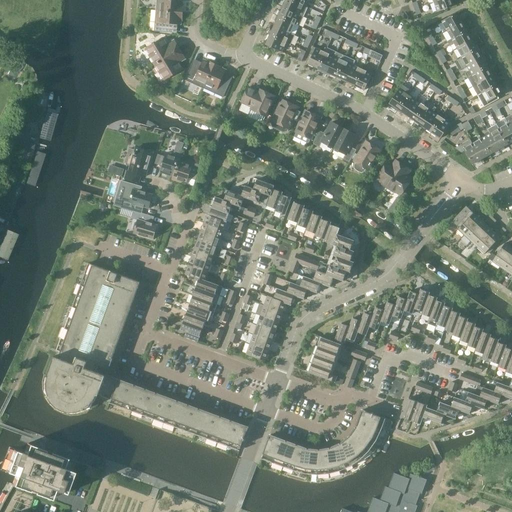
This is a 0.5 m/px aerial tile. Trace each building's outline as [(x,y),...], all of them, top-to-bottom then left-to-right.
[(156,0),(156,10),(182,12),(183,5),(181,5),(181,0),(156,0)] [(307,7),(303,5),(292,0),(284,0),(283,2),(285,3),(283,7),(303,16),(307,7)] [(454,5),(451,0),(437,0),(433,2),(437,12),(454,5)] [(279,16),(295,24),(298,25),(303,17),(303,16),(283,7),(281,12),(279,11),(277,15),(279,16)] [(182,12),(156,10),(154,30),(172,32),(173,23),(179,23),(180,18),(182,18),(182,12)] [(441,21),(446,31),(462,22),(457,12),(441,21)] [(291,33),(295,24),(279,16),(275,25),(291,33)] [(467,31),(462,22),(446,31),(451,39),(467,31)] [(275,25),(270,35),(289,43),(291,40),(288,38),(291,33),(275,25)] [(454,44),(456,48),(472,39),(474,38),(471,34),(470,35),(467,31),(451,39),(447,42),(449,46),(454,44)] [(266,45),(282,52),(284,47),(287,48),(289,43),(270,35),(266,45)] [(154,62),(155,63),(179,49),(174,40),(167,45),(163,38),(146,48),(150,56),(150,58),(152,61),(154,62)] [(477,48),(472,39),(456,48),(461,57),(477,48)] [(308,64),(317,68),(325,51),(316,47),(308,64)] [(461,57),(467,66),(482,57),(477,48),(461,57)] [(184,57),(179,49),(155,63),(156,65),(155,66),(157,70),(159,71),(164,79),(181,68),(177,62),(184,57)] [(371,50),(369,54),(368,56),(379,61),(382,55),(371,50)] [(327,72),(334,56),(325,51),(317,68),(327,72)] [(327,72),(336,76),(344,60),(345,56),(336,52),(334,56),(327,72)] [(487,66),(482,57),(467,66),(469,71),(465,73),(467,77),(487,66)] [(184,79),(203,88),(214,63),(209,61),(208,63),(203,60),(200,66),(192,62),(184,79)] [(346,81),(353,64),(344,60),(336,76),(337,77),(336,79),(341,81),(341,79),(346,81)] [(221,66),(214,63),(203,88),(222,97),(230,80),(222,76),(225,70),(220,68),(221,66)] [(346,81),(355,85),(362,68),(353,64),(346,81)] [(467,77),(472,87),(492,75),(487,66),(467,77)] [(372,73),(362,68),(355,85),(364,89),(372,73)] [(472,87),(477,95),(497,84),(492,75),(472,87)] [(502,93),(497,84),(477,95),(484,107),(499,98),(497,96),(502,93)] [(260,89),(259,92),(248,87),(241,102),(252,107),(251,109),(265,116),(274,96),(260,89)] [(399,88),(389,103),(391,105),(390,106),(396,110),(397,108),(397,109),(407,94),(399,88)] [(397,109),(405,115),(416,100),(407,94),(397,109)] [(282,100),(272,121),(271,123),(272,128),(283,133),(287,131),(288,129),(289,130),(299,108),(282,100)] [(416,100),(405,115),(414,120),(424,106),(416,100)] [(422,126),(433,111),(424,106),(414,120),(422,126)] [(58,111),(47,108),(39,136),(51,139),(58,111)] [(310,139),(320,117),(306,111),(296,132),(310,139)] [(431,132),(441,117),(433,111),(422,126),(431,132)] [(479,115),(483,122),(481,118),(487,115),(485,111),(479,115)] [(477,125),(483,122),(479,115),(473,118),(477,125)] [(440,138),(450,123),(441,117),(431,132),(440,138)] [(461,124),(465,131),(471,128),(467,121),(461,124)] [(321,142),(333,148),(344,128),(331,122),(325,134),(319,131),(313,143),(319,146),(321,142)] [(460,130),(463,128),(465,132),(465,131),(461,124),(460,123),(456,125),(460,130)] [(499,128),(507,144),(511,141),(511,131),(507,123),(499,128)] [(348,162),(351,158),(354,153),(356,150),(350,147),(356,135),(344,128),(333,148),(345,154),(343,159),(348,162)] [(490,133),(498,149),(507,144),(499,128),(490,133)] [(489,154),(489,155),(498,149),(490,133),(481,138),(489,154)] [(472,143),(481,159),(489,155),(489,154),(481,138),(472,143)] [(464,151),(471,165),(481,159),(472,143),(470,140),(455,148),(461,153),(464,151)] [(358,155),(354,153),(351,158),(354,160),(353,161),(356,163),(354,165),(354,168),(356,170),(359,172),(362,173),(364,172),(366,169),(367,170),(380,149),(366,141),(358,155)] [(123,178),(125,179),(138,183),(140,176),(145,177),(152,153),(135,148),(132,155),(130,155),(128,156),(127,158),(127,160),(128,163),(130,164),(128,171),(125,170),(123,178)] [(174,177),(179,160),(180,158),(167,153),(166,157),(158,155),(155,164),(162,167),(160,172),(174,177)] [(45,157),(36,154),(26,183),(35,186),(45,157)] [(173,180),(187,184),(188,178),(196,181),(198,174),(200,165),(192,163),(191,164),(179,160),(174,177),(173,180)] [(381,183),(387,187),(403,165),(396,160),(393,165),(387,161),(376,177),(382,181),(381,183)] [(410,169),(403,165),(387,187),(394,192),(395,190),(401,195),(413,178),(407,174),(410,169)] [(122,176),(124,170),(118,168),(116,174),(122,176)] [(211,205),(210,206),(230,213),(232,208),(233,204),(241,207),(245,198),(259,203),(259,202),(263,193),(270,196),(273,189),(274,185),(257,179),(256,184),(254,183),(252,186),(251,188),(246,186),(245,187),(242,186),(239,194),(228,190),(225,200),(217,197),(213,206),(211,205)] [(121,208),(134,211),(142,213),(144,207),(148,209),(152,195),(134,189),(130,202),(124,200),(121,208)] [(270,196),(269,198),(267,206),(272,208),(272,210),(275,211),(276,209),(276,210),(282,195),(283,195),(283,193),(273,189),(270,196)] [(32,193),(23,190),(12,221),(21,225),(32,193)] [(259,202),(264,203),(266,197),(269,198),(270,196),(263,193),(259,202)] [(276,210),(276,209),(275,211),(281,213),(280,216),(284,218),(291,198),(283,195),(282,195),(276,210)] [(288,220),(298,223),(304,208),(305,209),(305,206),(294,203),(288,220)] [(210,206),(207,214),(227,221),(230,213),(210,206)] [(451,222),(457,229),(473,213),(466,206),(451,222)] [(248,209),(241,207),(240,210),(244,211),(243,214),(253,218),(255,213),(247,210),(248,209)] [(312,213),(313,214),(314,212),(305,209),(304,208),(298,223),(297,225),(306,228),(307,229),(312,213)] [(154,217),(142,213),(134,211),(132,218),(138,220),(134,233),(153,239),(157,225),(152,223),(154,217)] [(306,230),(315,234),(316,234),(321,219),(322,219),(323,217),(313,214),(312,213),(307,229),(306,228),(306,230)] [(473,213),(457,229),(464,235),(479,219),(473,213)] [(224,230),(227,221),(207,214),(204,223),(224,230)] [(470,241),(477,247),(492,231),(489,228),(496,221),(493,218),(488,223),(486,225),(470,241)] [(331,224),(332,223),(322,219),(321,219),(316,234),(315,234),(314,236),(324,240),(325,240),(331,224)] [(464,235),(470,241),(486,225),(479,219),(464,235)] [(204,223),(201,231),(220,239),(224,230),(204,223)] [(323,241),(334,245),(340,228),(331,224),(325,240),(324,240),(323,241)] [(340,228),(334,245),(333,247),(334,247),(326,267),(325,270),(324,273),(334,276),(343,280),(347,271),(350,272),(354,261),(351,260),(354,251),(350,249),(354,240),(339,234),(341,228),(340,228)] [(19,235),(7,230),(0,245),(0,256),(8,260),(19,235)] [(198,240),(217,247),(220,239),(201,231),(198,240)] [(492,231),(477,247),(484,254),(499,238),(492,231)] [(195,248),(214,255),(220,257),(222,249),(217,247),(198,240),(195,248)] [(492,262),(499,267),(511,248),(504,243),(492,262)] [(192,257),(211,264),(214,255),(195,248),(192,257)] [(511,248),(499,267),(507,272),(511,264),(511,248)] [(192,257),(189,265),(208,272),(211,264),(192,257)] [(300,264),(298,263),(293,261),(291,267),(298,270),(300,264)] [(46,381),(46,382),(46,383),(46,388),(46,389),(46,390),(48,395),(48,396),(52,402),(57,407),(64,410),(71,412),(78,412),(85,410),(86,409),(90,406),(91,406),(91,405),(95,401),(96,400),(99,395),(111,399),(118,379),(106,375),(126,319),(140,282),(117,273),(112,272),(95,265),(89,263),(84,274),(88,276),(85,286),(81,284),(76,296),(80,297),(77,307),(73,306),(69,317),(73,319),(69,328),(65,327),(61,339),(65,340),(61,350),(57,348),(57,350),(61,352),(59,357),(54,356),(51,366),(48,374),(47,376),(46,381)] [(205,281),(205,280),(208,272),(189,265),(185,274),(199,279),(205,281)] [(316,275),(314,280),(321,283),(320,284),(330,287),(334,276),(324,273),(325,270),(319,267),(317,270),(311,268),(309,272),(316,275)] [(271,282),(273,276),(267,274),(264,280),(271,282)] [(304,276),(301,286),(300,287),(307,289),(307,290),(317,294),(320,284),(321,283),(314,280),(304,276)] [(199,279),(196,287),(220,296),(223,287),(205,280),(205,281),(199,279)] [(304,300),(307,290),(307,289),(300,287),(301,286),(291,283),(288,292),(287,293),(294,295),(294,296),(304,300)] [(193,296),(217,304),(220,296),(196,287),(193,296)] [(291,306),(294,296),(294,295),(287,293),(288,292),(278,289),(275,298),(274,299),(286,303),(286,304),(291,306)] [(421,289),(419,294),(420,294),(414,310),(415,310),(422,313),(429,295),(430,295),(431,292),(421,289)] [(411,291),(408,299),(408,300),(404,311),(405,312),(413,315),(415,310),(414,310),(420,294),(419,294),(411,291)] [(421,314),(430,318),(437,300),(438,298),(430,295),(429,295),(422,313),(421,314)] [(193,296),(190,304),(214,312),(217,304),(193,296)] [(266,299),(264,306),(283,313),(286,304),(286,303),(274,299),(275,298),(268,296),(267,297),(265,296),(264,299),(266,299)] [(402,320),(405,312),(404,311),(408,300),(408,299),(399,296),(396,305),(397,305),(392,317),(393,317),(402,320)] [(436,328),(437,325),(437,323),(438,323),(444,305),(445,305),(446,303),(437,300),(430,318),(429,320),(430,320),(428,325),(436,328)] [(388,301),(385,310),(381,322),(390,325),(393,317),(392,317),(397,305),(396,305),(388,301)] [(187,312),(206,319),(210,321),(214,312),(190,304),(187,312)] [(256,314),(261,315),(279,322),(283,313),(264,306),(259,305),(256,314)] [(437,325),(445,328),(452,310),(452,311),(453,308),(445,305),(444,305),(438,323),(437,323),(437,325)] [(378,331),(381,322),(385,310),(376,307),(373,316),(369,327),(370,327),(378,331)] [(444,330),(453,333),(453,334),(459,316),(460,316),(461,314),(452,311),(452,310),(445,328),(444,330)] [(187,312),(184,321),(203,328),(206,319),(187,312)] [(366,336),(370,327),(369,327),(373,316),(365,313),(362,321),(358,332),(366,336)] [(261,315),(257,325),(276,332),(279,322),(261,315)] [(468,319),(460,316),(459,316),(453,334),(453,333),(452,336),(460,339),(461,339),(467,321),(468,321),(468,319)] [(353,318),(350,327),(346,338),(355,341),(358,332),(362,321),(353,318)] [(200,337),(203,328),(184,321),(181,330),(187,332),(185,337),(198,342),(200,337)] [(459,341),(468,344),(469,344),(475,326),(476,327),(477,324),(468,321),(467,321),(461,339),(460,339),(459,341)] [(322,337),(322,338),(343,346),(346,338),(350,327),(341,323),(334,341),(322,337)] [(254,334),(272,341),(276,332),(257,325),(254,334)] [(484,329),(476,327),(475,326),(469,344),(468,344),(467,346),(475,349),(476,349),(482,332),(483,332),(484,329)] [(475,351),(483,354),(484,355),(490,337),(491,337),(492,335),(483,332),(482,332),(476,349),(475,349),(475,351)] [(254,334),(250,344),(269,351),(272,341),(254,334)] [(491,359),(491,360),(498,342),(499,340),(491,337),(490,337),(484,355),(483,354),(483,357),(488,358),(487,361),(489,362),(491,359)] [(343,346),(322,338),(309,371),(328,378),(327,379),(335,382),(337,377),(330,374),(341,345),(343,346)] [(507,345),(498,342),(491,360),(490,362),(498,365),(499,365),(505,347),(506,348),(507,345)] [(265,361),(269,351),(250,344),(247,354),(265,361)] [(498,367),(506,370),(507,370),(511,356),(511,349),(506,348),(505,347),(499,365),(498,365),(498,367)] [(344,385),(351,388),(354,380),(347,377),(344,385)] [(110,402),(110,403),(132,411),(140,387),(118,379),(111,399),(110,402)] [(502,385),(509,388),(511,388),(511,379),(511,383),(506,381),(505,384),(503,384),(502,385)] [(495,392),(502,395),(511,398),(511,388),(509,388),(502,385),(498,384),(495,392)] [(140,387),(132,411),(153,419),(162,395),(140,387)] [(484,388),(481,397),(488,400),(499,404),(502,395),(495,392),(484,388)] [(473,405),(485,409),(488,400),(481,397),(470,393),(466,402),(473,405)] [(162,395),(153,419),(175,427),(183,403),(162,395)] [(402,417),(411,421),(418,402),(408,398),(402,417)] [(455,398),(452,407),(459,410),(470,414),(473,405),(466,402),(455,398)] [(428,406),(418,402),(411,421),(420,424),(423,417),(427,407),(427,408),(428,406)] [(183,403),(175,427),(196,434),(205,411),(183,403)] [(441,403),(437,411),(437,412),(445,414),(444,415),(456,419),(459,410),(452,407),(441,403)] [(441,424),(444,415),(445,414),(437,412),(437,411),(427,408),(427,407),(423,417),(441,424)] [(355,427),(353,431),(373,446),(377,440),(381,430),(386,418),(385,418),(362,410),(356,426),(355,427)] [(205,411),(196,434),(217,442),(226,419),(205,411)] [(226,419),(217,442),(240,450),(248,427),(226,419)] [(340,444),(335,446),(346,468),(352,465),(361,459),(369,451),(373,446),(353,431),(350,435),(349,437),(347,438),(341,442),(341,443),(340,444)] [(261,458),(283,466),(292,443),(287,441),(285,441),(270,435),(261,458)] [(62,468),(66,458),(27,443),(24,453),(14,450),(5,471),(16,475),(12,485),(46,497),(51,499),(54,489),(64,493),(72,471),(62,468)] [(296,445),(292,443),(283,466),(294,470),(305,473),(311,474),(313,449),(309,449),(307,449),(298,445),(296,445)] [(340,471),(346,468),(335,446),(331,448),(329,448),(320,450),(318,450),(313,449),(311,474),(318,475),(329,474),(340,471)] [(415,511),(418,505),(416,505),(420,493),(422,494),(427,480),(411,474),(409,479),(401,476),(394,474),(389,488),(386,487),(381,500),(373,498),(368,511),(358,511),(357,511),(356,511),(351,511),(342,509),(340,511),(415,511)]
